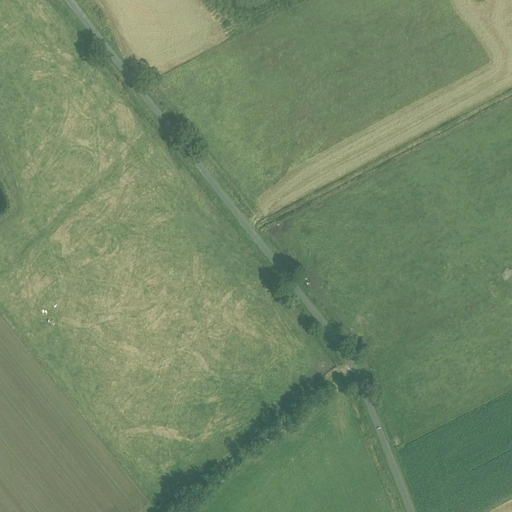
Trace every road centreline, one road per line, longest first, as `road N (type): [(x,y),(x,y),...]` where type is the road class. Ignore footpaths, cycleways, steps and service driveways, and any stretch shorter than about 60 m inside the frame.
road 1 (unclassified): [(66,0),(333,339),(410,511)]
road 2 (track): [(358,383),(175,511)]
